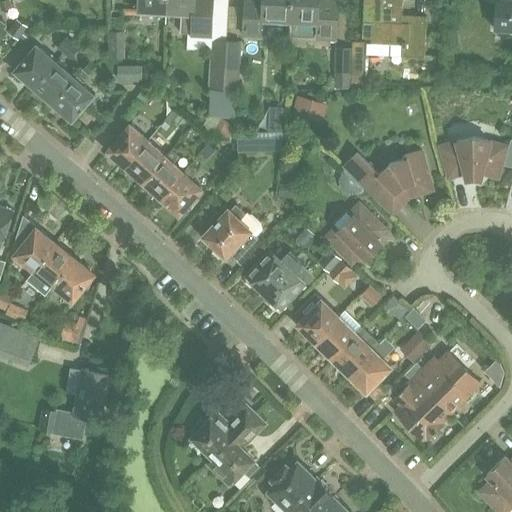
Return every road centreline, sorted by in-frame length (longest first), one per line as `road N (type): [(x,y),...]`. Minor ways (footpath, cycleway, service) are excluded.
road 1 (residential): [(411,498),(156,244),(0,113)]
road 2 (residential): [(511,394),(411,498)]
